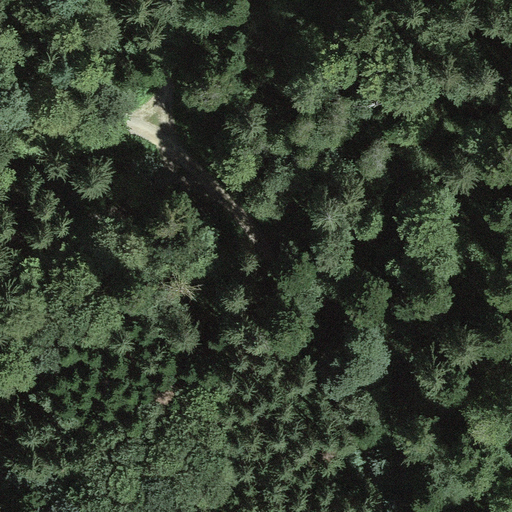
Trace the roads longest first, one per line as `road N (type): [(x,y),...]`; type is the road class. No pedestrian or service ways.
road 1 (track): [(176,147),(310,348),(371,511)]
road 2 (track): [(7,0),(2,37),(20,84),(64,112),(121,119),(176,147)]
road 3 (track): [(176,147),(131,200),(94,225),(57,236),(0,230)]
road 4 (track): [(181,0),(169,78),(176,147)]
